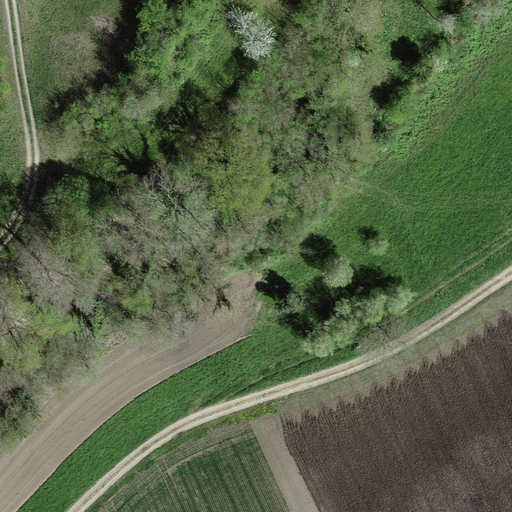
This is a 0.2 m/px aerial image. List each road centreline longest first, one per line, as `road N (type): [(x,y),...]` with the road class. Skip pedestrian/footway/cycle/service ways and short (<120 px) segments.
road 1 (track): [(511,279),(409,346),(172,432),(90,511)]
road 2 (track): [(511,233),(433,291),(207,414)]
road 3 (track): [(11,0),(47,167),(37,221),(0,258)]
